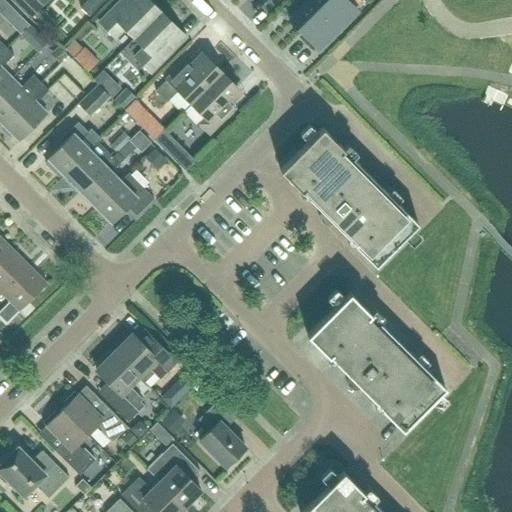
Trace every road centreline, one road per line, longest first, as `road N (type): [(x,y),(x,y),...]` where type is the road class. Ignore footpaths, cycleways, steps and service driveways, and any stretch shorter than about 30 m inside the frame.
road 1 (residential): [(250,492),(320,424),(326,399),(170,238)]
road 2 (residential): [(247,159),(458,374)]
road 3 (residential): [(247,159),(304,101),(203,0)]
road 4 (unclassified): [(0,407),(120,284)]
road 5 (residential): [(120,284),(0,171)]
